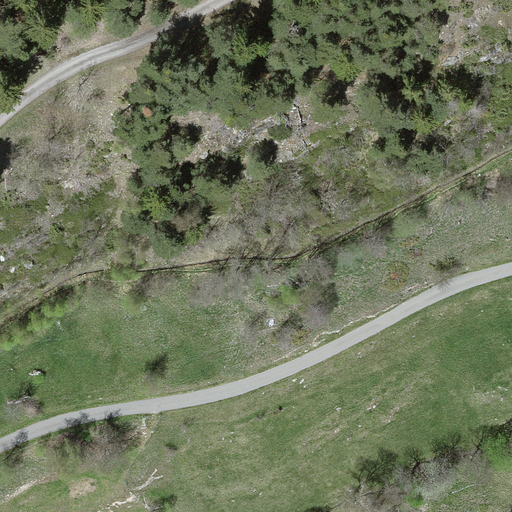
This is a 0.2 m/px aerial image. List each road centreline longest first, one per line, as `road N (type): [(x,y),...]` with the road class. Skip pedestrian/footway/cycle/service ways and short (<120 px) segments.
road 1 (unclassified): [(511,269),(235,389),(65,422),(0,448)]
road 2 (track): [(0,123),(46,80),(222,0)]
